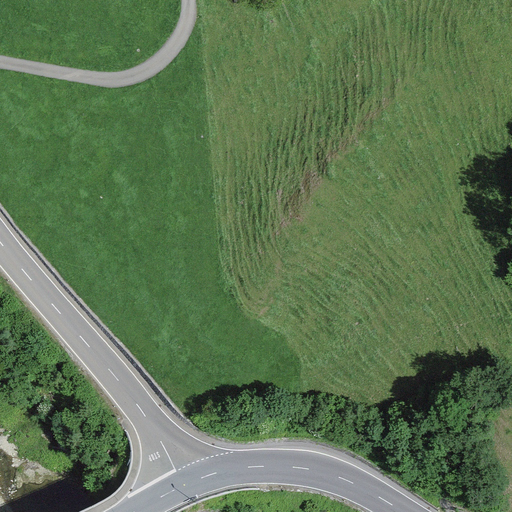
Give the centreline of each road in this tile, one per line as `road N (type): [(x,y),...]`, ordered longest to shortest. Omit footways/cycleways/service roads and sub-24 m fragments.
road 1 (tertiary): [(0,242),(142,412),(183,485)]
road 2 (track): [(0,64),(116,83),(169,59),(194,18),(191,0)]
road 3 (secondary): [(183,485),(221,471),(290,467),(326,472),(402,511)]
